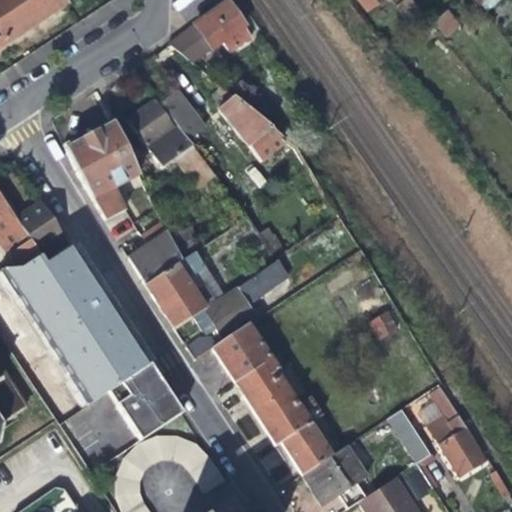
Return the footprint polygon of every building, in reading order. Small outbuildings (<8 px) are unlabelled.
[(0,0),(0,48),(7,44),(62,7),(57,0),(0,0)] [(356,0),(366,12),(381,0),(356,0)] [(498,0),(475,0),(484,12),(498,0)] [(396,13),(418,41),(431,31),(429,29),(409,3),(396,13)] [(207,20),(167,46),(190,65),(221,45),(228,55),(250,40),(238,21),(232,13),(227,6),(207,20)] [(239,9),(232,13),(238,21),(245,17),(239,9)] [(446,16),(429,29),(431,31),(443,46),(459,33),(446,16)] [(151,95),(162,110),(174,100),(163,87),(151,95)] [(286,144),(222,91),(209,101),(233,132),(260,164),(286,144)] [(178,97),(174,100),(162,110),(178,131),(189,145),(205,133),(178,97)] [(217,182),(189,145),(178,131),(176,133),(154,105),(127,124),(151,156),(161,170),(174,161),(198,195),(217,182)] [(84,141),(65,153),(80,184),(104,223),(123,212),(109,189),(136,175),(111,125),(93,135),(91,132),(81,137),(84,141)] [(0,242),(18,267),(43,253),(39,247),(15,224),(0,201),(0,242)] [(28,216),(15,224),(39,247),(62,232),(40,209),(28,216)] [(183,233),(169,242),(170,245),(180,265),(196,254),(183,233)] [(136,276),(144,289),(180,265),(170,245),(169,242),(167,239),(166,236),(127,262),(136,276)] [(261,242),(275,263),(285,257),(275,243),(274,244),(268,237),(261,242)] [(150,364),(73,244),(48,261),(43,253),(18,267),(3,269),(90,405),(111,393),(150,364)] [(186,282),(196,275),(200,272),(203,264),(196,254),(180,265),(144,289),(156,307),(172,333),(192,320),(216,303),(205,288),(195,295),(186,282)] [(286,280),(275,263),(225,297),(216,303),(192,320),(204,336),(212,330),(220,342),(255,319),(246,307),(286,280)] [(225,297),(203,264),(200,272),(196,275),(205,288),(216,303),(225,297)] [(205,288),(196,275),(186,282),(195,295),(205,288)] [(0,304),(11,298),(0,281),(0,304)] [(368,333),(378,351),(396,340),(386,323),(368,333)] [(250,413),(273,450),(321,418),(280,357),(269,363),(246,329),(215,350),(211,353),(250,413)] [(184,350),(194,365),(211,353),(215,350),(210,343),(199,340),(184,350)] [(150,364),(111,393),(143,439),(185,412),(166,384),(154,362),(150,364)] [(0,424),(23,409),(0,374),(0,424)] [(429,397),(451,432),(435,443),(449,466),(458,481),(484,466),(437,392),(429,397)] [(400,415),(387,422),(415,466),(429,459),(400,415)] [(295,483),(300,480),(327,462),(328,461),(314,439),(329,429),(321,418),(273,450),(280,460),(295,483)] [(158,465),(166,464),(167,464),(170,464),(174,465),(183,470),(201,499),(221,484),(207,463),(195,451),(177,442),(159,440),(133,448),(130,453),(122,461),(118,471),(114,481),(114,498),(117,510),(118,511),(144,511),(139,504),(136,495),(136,487),(138,480),(142,476),(148,470),(151,468),(158,465)] [(327,462),(300,480),(312,498),(320,510),(364,482),(343,451),(328,461),(327,462)] [(356,506),(360,511),(416,511),(394,480),(356,506)] [(73,511),(62,495),(52,492),(24,511),(73,511)]
